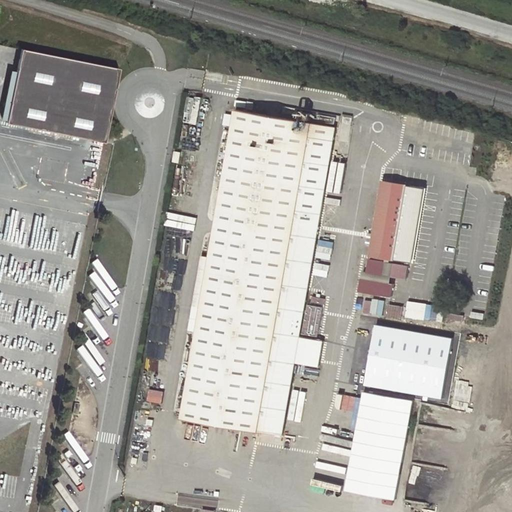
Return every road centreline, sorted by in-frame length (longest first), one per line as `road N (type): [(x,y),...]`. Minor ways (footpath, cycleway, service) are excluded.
road 1 (unknown): [(100,481),(236,502),(292,487),(314,428),(368,126)]
road 2 (unclassified): [(95,511),(157,150),(150,101),(160,77)]
road 3 (track): [(263,0),(511,71)]
road 4 (unknown): [(368,126),(392,155),(473,185),(483,214),(475,278)]
road 5 (unknown): [(160,77),(342,104),(368,126)]
road 6 (unknown): [(0,135),(56,149),(68,199),(145,221)]
road 7 (unclassified): [(25,0),(159,49),(160,77)]
